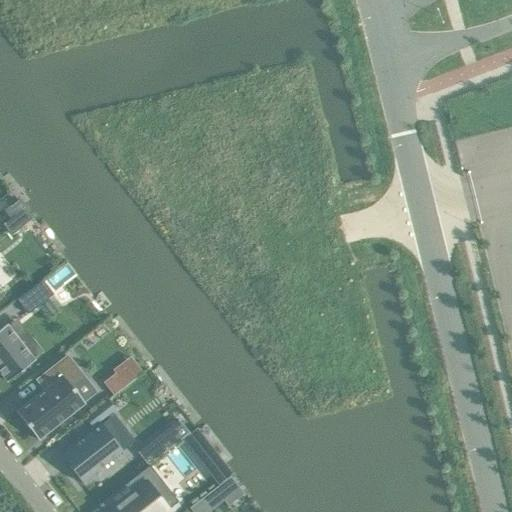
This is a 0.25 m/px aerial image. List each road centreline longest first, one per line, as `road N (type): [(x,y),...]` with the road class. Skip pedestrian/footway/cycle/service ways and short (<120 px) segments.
road 1 (unclassified): [(497,511),(388,65)]
road 2 (unclassified): [(388,65),(511,20)]
